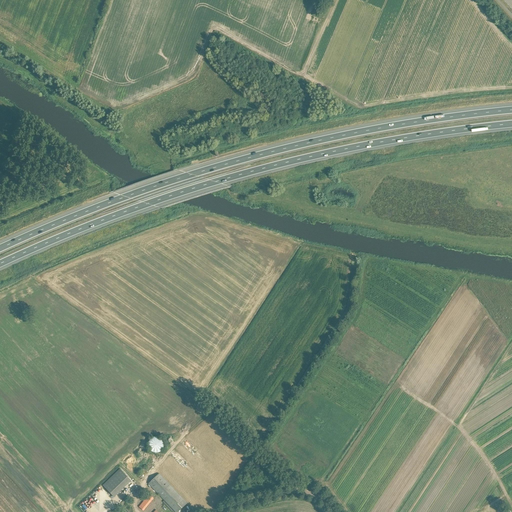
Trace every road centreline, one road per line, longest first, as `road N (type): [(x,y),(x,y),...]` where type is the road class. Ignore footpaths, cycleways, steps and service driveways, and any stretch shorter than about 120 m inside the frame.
road 1 (motorway): [(511,109),(254,156),(125,196),(0,248)]
road 2 (motorway): [(0,262),(270,165),(511,123)]
road 3 (unclassified): [(335,511),(324,499),(293,491),(225,511)]
